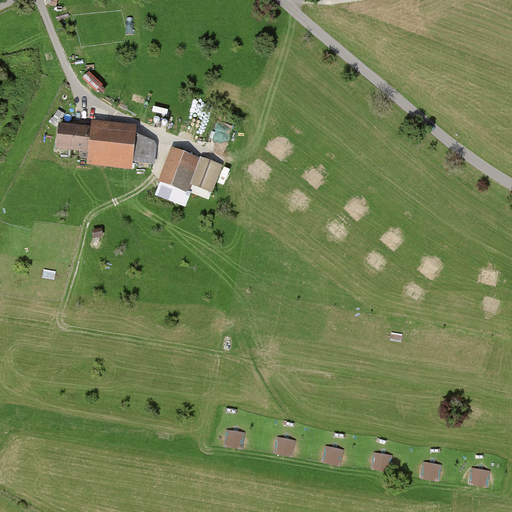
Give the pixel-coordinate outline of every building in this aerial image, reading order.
[(93,126),(60,123),(57,151),(90,154),(89,161),(132,167),(137,128),(93,123),(93,126)] [(174,149),(161,181),(187,191),(191,183),(212,191),(222,167),(174,149)] [(285,215),(296,202),(282,191),(271,204),(285,215)] [(322,223),(311,237),(325,247),(336,233),(322,223)] [(353,271),(371,279),(378,262),(360,255),(353,271)] [(405,278),(400,296),(418,301),(423,283),(405,278)] [(454,291),(452,309),(471,311),(473,293),(454,291)] [(511,300),(501,300),(500,317),(511,318),(511,300)]
